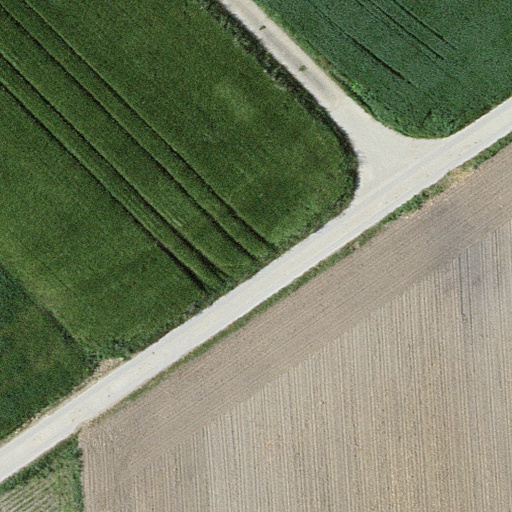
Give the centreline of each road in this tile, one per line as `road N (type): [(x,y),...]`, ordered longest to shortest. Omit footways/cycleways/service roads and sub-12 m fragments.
road 1 (track): [(0,459),(511,100)]
road 2 (track): [(233,0),(405,172)]
